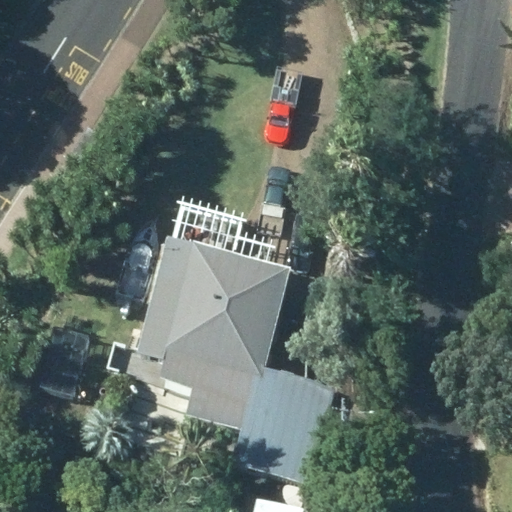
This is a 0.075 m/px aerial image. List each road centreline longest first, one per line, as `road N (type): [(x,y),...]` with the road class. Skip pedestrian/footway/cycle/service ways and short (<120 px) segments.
road 1 (unclassified): [(481,0),(437,447),(441,511)]
road 2 (tertiary): [(84,0),(0,136)]
